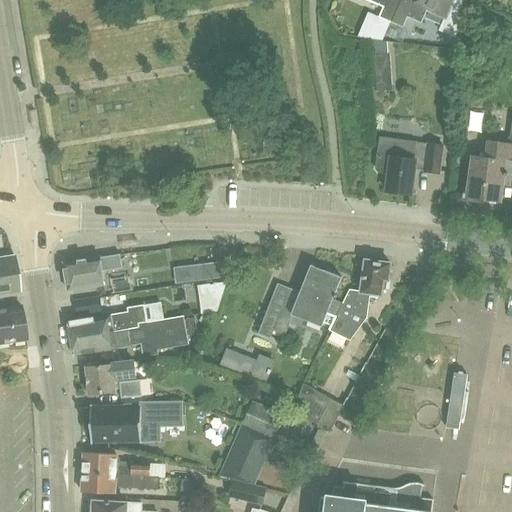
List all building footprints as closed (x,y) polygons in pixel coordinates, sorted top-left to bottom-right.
[(379,16),(391,22),(400,0),(370,0),(384,6),(379,16)] [(465,5),(454,0),(400,0),(391,22),(403,27),(408,16),(422,22),(428,9),(446,17),(446,16),(458,21),(465,5)] [(391,22),(379,16),(371,37),(384,38),(391,22)] [(389,72),(388,56),(372,57),(373,73),(389,72)] [(467,196),(501,201),(505,174),(509,174),(509,173),(511,173),(511,118),(508,143),(488,140),(486,157),(473,156),(467,196)] [(379,172),(389,173),(387,190),(412,194),(415,169),(424,170),(424,171),(441,174),(445,144),(428,142),(428,143),(416,141),(413,160),(404,158),(405,148),(403,145),(383,142),(380,145),(376,168),(379,172)] [(103,270),(123,267),(121,253),(101,256),(64,262),(69,289),(105,284),(103,270)] [(0,274),(17,272),(14,254),(0,256),(0,274)] [(186,273),(185,256),(143,258),(144,274),(186,273)] [(382,294),(383,290),(384,290),(387,289),(388,279),(389,279),(391,263),(366,259),(362,290),(350,289),(344,302),(333,326),(331,329),(351,339),(367,317),(371,293),(382,294)] [(209,263),(191,265),(193,280),(211,278),(209,263)] [(311,265),(292,314),(323,326),(324,322),(333,326),(344,302),(336,299),(340,290),(337,288),(342,277),(311,265)] [(0,294),(20,291),(17,272),(0,274),(0,294)] [(148,283),(119,289),(121,299),(150,293),(148,283)] [(77,314),(102,311),(100,295),(75,300),(77,314)] [(222,299),(223,297),(201,300),(202,312),(216,311),(222,299)] [(284,306),(271,301),(259,333),(271,338),(274,330),(286,334),(291,319),(280,315),(284,306)] [(127,306),(128,310),(69,321),(72,338),(115,330),(116,335),(127,333),(125,323),(134,322),(135,327),(139,326),(138,321),(148,319),(145,303),(127,306)] [(0,326),(24,324),(22,306),(0,308),(0,326)] [(190,343),(186,318),(185,315),(148,321),(148,319),(138,321),(139,326),(135,327),(134,322),(125,323),(127,333),(116,335),(115,330),(72,338),(75,355),(118,347),(118,346),(143,342),(143,341),(156,338),(158,349),(190,343)] [(0,344),(27,340),(24,324),(0,326),(0,344)] [(220,363),(250,375),(257,359),(227,347),(220,363)] [(137,379),(135,361),(122,362),(122,363),(113,365),(113,364),(87,367),(90,393),(116,390),(115,388),(120,387),(121,397),(142,395),(142,394),(151,393),(150,378),(137,379)] [(303,416),(312,420),(318,423),(319,428),(332,430),(343,404),(332,397),(304,382),(298,397),(305,399),(297,412),(303,416)] [(286,413),(253,400),(242,424),(284,443),(286,437),(298,442),(304,427),(284,418),(286,413)] [(139,405),(91,406),(91,442),(141,441),(141,422),(155,422),(155,425),(182,425),(182,401),(139,401),(139,405)] [(275,439),(241,424),(232,445),(266,459),(275,439)] [(84,451),(83,471),(152,475),(152,461),(117,461),(119,453),(84,451)] [(261,471),(227,457),(219,476),(255,485),(261,471)] [(155,488),(155,475),(152,475),(83,471),(82,491),(115,493),(116,486),(155,488)] [(263,504),(267,488),(233,480),(229,496),(263,504)] [(432,511),(434,499),(421,498),(423,484),(419,482),(414,483),(410,483),(402,487),(399,487),(394,488),(344,481),(343,487),(335,486),(334,498),(322,496),(319,511),(432,511)] [(142,511),(141,511),(141,503),(127,503),(93,500),(92,511),(142,511)]
